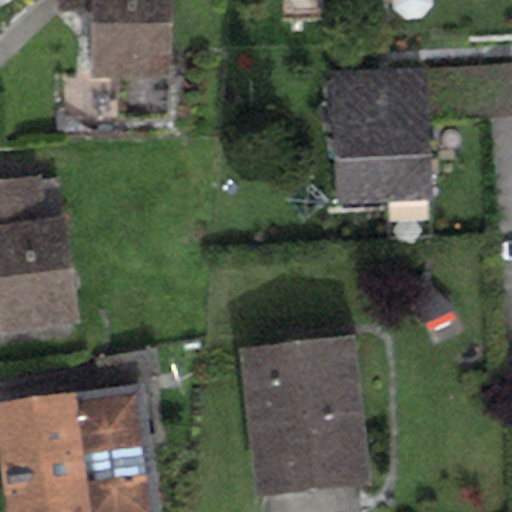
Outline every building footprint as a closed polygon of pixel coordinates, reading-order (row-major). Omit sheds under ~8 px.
[(58,0),(59,12),(91,12),(90,79),(115,79),(115,121),(171,122),(172,0),(58,0)] [(511,64),(425,69),(431,202),(441,371),(498,368),(484,117),(511,115),(511,64)] [(425,68),(332,73),(339,206),(431,202),(425,69),(425,68)] [(41,177),(0,182),(0,334),(79,324),(64,217),(47,219),(41,177)] [(354,339),(238,352),(256,499),(372,486),(354,339)] [(156,348),(93,360),(97,384),(160,372),(156,348)] [(161,511),(144,384),(0,403),(0,465),(6,511),(161,511)]
